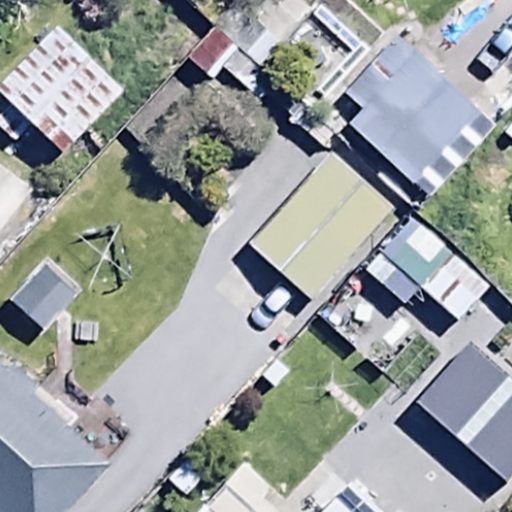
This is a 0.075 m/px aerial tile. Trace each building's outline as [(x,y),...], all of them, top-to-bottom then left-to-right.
[(114,102),(48,36),(0,83),(0,107),(54,161),(114,102)] [(475,120),(392,43),(338,101),(356,117),(341,134),(406,194),(475,120)] [(390,214),(328,161),(247,257),(309,309),(390,214)] [(484,295),(400,230),(358,284),(401,317),(415,298),(457,330),(484,295)] [(72,304),(41,274),(4,311),(35,342),(72,304)] [(74,511),(108,473),(0,381),(0,511),(74,511)] [(241,511),(222,494),(205,511),(241,511)]
